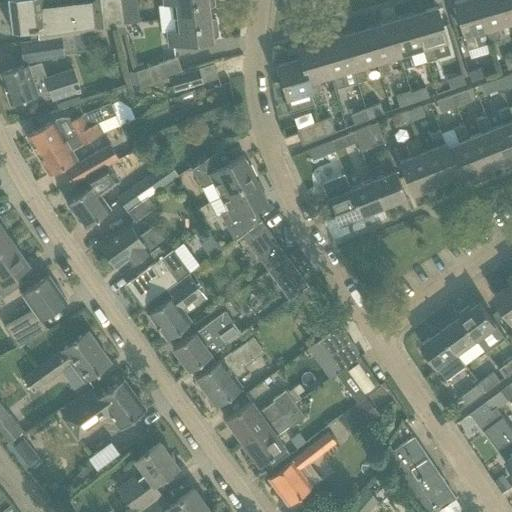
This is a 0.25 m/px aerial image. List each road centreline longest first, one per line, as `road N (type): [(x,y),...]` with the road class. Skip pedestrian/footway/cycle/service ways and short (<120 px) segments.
road 1 (residential): [(0,134),(21,188),(255,511)]
road 2 (residential): [(379,334),(286,188),(260,104),(258,0)]
road 3 (residential): [(499,511),(379,334)]
road 4 (residential): [(379,334),(511,239)]
